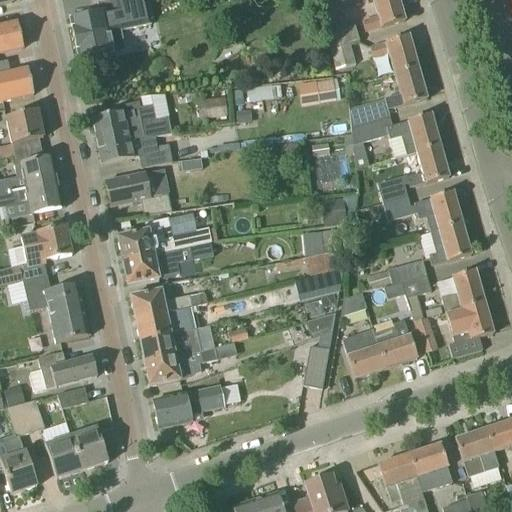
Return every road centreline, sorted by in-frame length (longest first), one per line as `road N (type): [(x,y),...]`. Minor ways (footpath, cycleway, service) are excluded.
road 1 (residential): [(145,494),(36,0)]
road 2 (tertiary): [(145,494),(319,429),(511,372)]
road 3 (residential): [(492,185),(439,0)]
